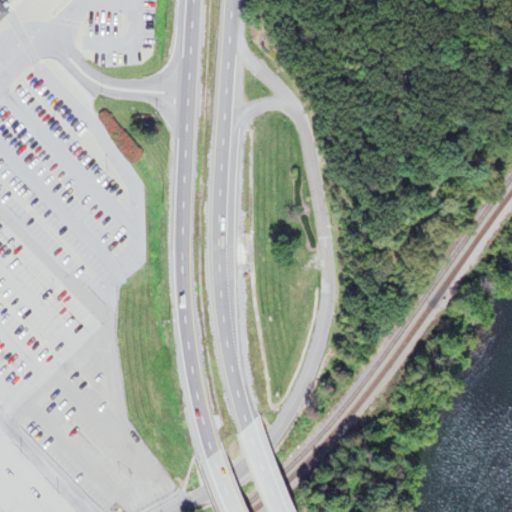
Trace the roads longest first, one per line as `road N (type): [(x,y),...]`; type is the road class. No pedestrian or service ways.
road 1 (trunk): [(192,0),(178,276),(201,447)]
road 2 (trunk): [(242,428),(227,363),(218,238),(230,0)]
